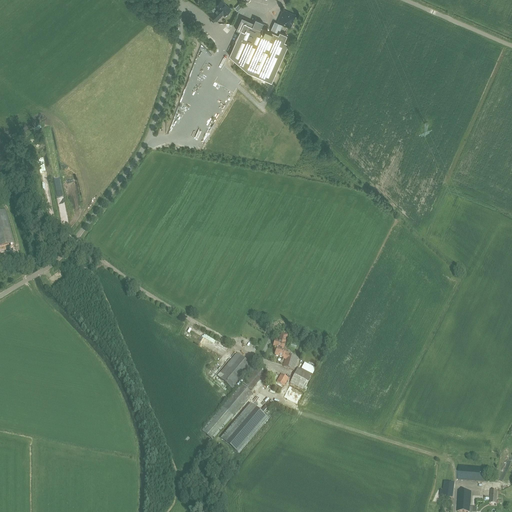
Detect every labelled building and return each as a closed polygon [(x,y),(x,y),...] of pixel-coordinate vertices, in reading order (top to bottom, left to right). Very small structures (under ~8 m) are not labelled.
[(224,15),(231,9),(228,6),(227,6),(224,3),(221,0),(217,4),(218,5),(215,8),(217,9),(210,15),(216,21),(223,14),(224,15)] [(278,22),(290,28),(296,15),(283,10),(278,22)] [(260,26),(259,30),(253,27),(255,23),(241,18),(236,30),(240,31),(229,56),(247,72),(271,82),(289,43),(284,41),(287,35),(279,31),(278,34),(260,26)] [(6,210),(0,211),(0,247),(14,244),(6,210)] [(0,265),(12,263),(10,253),(0,255),(0,265)] [(273,347),(277,348),(277,347),(283,349),(287,336),(281,334),(279,341),(275,340),(273,347)] [(283,366),(294,370),(298,358),(289,356),(290,354),(285,352),(286,350),(283,349),(277,347),(277,348),(275,355),(285,358),(283,366)] [(237,353),(217,376),(233,389),(249,371),(252,374),(256,369),(237,353)] [(304,363),(302,369),(312,374),(315,369),(304,363)] [(265,374),(257,368),(256,369),(252,374),(242,385),(251,392),(265,374)] [(298,368),(290,383),(304,391),(312,375),(298,368)] [(281,374),(274,386),(281,390),(288,378),(281,374)] [(242,385),(242,384),(202,430),(213,439),(253,394),(251,392),(242,385)] [(303,394),(289,386),(282,400),(295,408),(303,394)] [(269,420),(251,404),(221,439),(239,454),(269,420)] [(488,482),(489,468),(476,467),(459,466),(458,480),(488,482)] [(453,498),(455,482),(444,481),(443,490),(440,490),(439,496),(453,498)] [(459,491),(457,511),(467,511),(476,511),(477,507),(470,507),(471,491),(459,491)]
